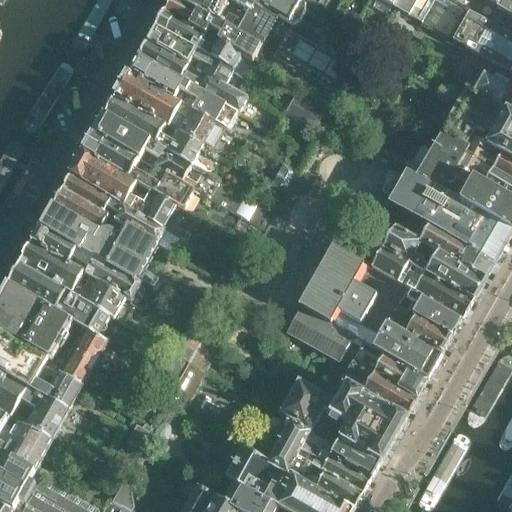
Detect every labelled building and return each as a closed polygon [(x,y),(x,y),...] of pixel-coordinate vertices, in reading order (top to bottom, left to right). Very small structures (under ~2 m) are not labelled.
[(97,0),(72,46),(73,48),(73,49),(74,50),(75,51),(76,52),(78,53),(79,53),(81,53),(82,53),(83,53),(114,0),(97,0)] [(259,49),(270,31),(284,40),(274,58),(342,98),(351,82),(360,67),(293,28),(243,0),(173,0),(166,15),(205,38),(209,31),(218,37),(214,43),(237,56),(246,41),(259,49)] [(304,6),(293,0),(243,0),(293,28),(299,25),(305,15),(304,6)] [(511,35),(501,29),(450,2),(451,0),(450,0),(397,0),(394,7),(408,16),(413,19),(421,5),(455,24),(448,38),(491,63),(511,74),(511,35)] [(511,17),(511,16),(511,0),(451,0),(450,2),(501,29),(509,16),(511,17)] [(391,46),(408,16),(394,7),(376,38),(390,45),(391,46)] [(210,49),(201,44),(205,38),(166,15),(157,30),(238,77),(240,73),(234,69),(241,58),(237,56),(214,43),(210,49)] [(238,77),(157,30),(149,45),(188,67),(192,60),(200,65),(196,72),(224,88),(229,79),(242,87),(246,81),(238,77)] [(364,89),(390,45),(376,38),(360,67),(351,82),(364,89)] [(196,72),(188,67),(149,45),(140,60),(238,116),(247,101),(224,88),(196,72)] [(238,116),(140,60),(130,77),(222,130),(233,137),(237,130),(232,127),(236,121),(241,124),(243,119),(238,116)] [(511,74),(491,63),(474,93),(511,115),(511,74)] [(57,73),(54,77),(30,119),(43,126),(67,84),(69,79),(70,76),(70,74),(70,72),(69,70),(68,69),(67,68),(65,68),(63,68),(61,69),(60,70),(57,73)] [(222,130),(130,77),(126,75),(125,76),(122,81),(126,84),(117,100),(168,129),(175,117),(180,121),(173,132),(177,134),(202,149),(209,153),(222,130)] [(511,115),(474,93),(468,90),(442,135),(469,151),(475,140),(491,149),(504,157),(511,161),(511,115)] [(161,140),(168,129),(117,100),(110,113),(105,110),(102,116),(191,168),(200,173),(207,177),(210,171),(195,162),(202,149),(177,134),(170,146),(161,140)] [(191,168),(102,116),(99,122),(103,124),(96,137),(140,162),(156,172),(180,186),(191,168)] [(511,236),(511,234),(373,156),(325,128),(274,217),(334,252),(346,230),(323,217),(336,195),(379,219),(388,203),(431,227),(496,264),(511,236)] [(511,202),(489,190),(471,180),(456,172),(466,156),(469,151),(442,135),(430,156),(420,150),(413,163),(379,144),(373,156),(511,234),(511,202)] [(187,207),(194,194),(190,191),(180,186),(156,172),(150,183),(134,174),(140,162),(96,137),(90,148),(85,146),(82,152),(86,155),(150,192),(164,200),(176,207),(189,215),(192,210),(187,207)] [(511,161),(504,157),(498,166),(486,158),(491,149),(475,140),(469,151),(466,156),(511,182),(511,161)] [(0,164),(0,194),(0,195),(27,149),(14,141),(0,164)] [(144,202),(150,192),(86,155),(77,171),(72,169),(68,176),(73,178),(174,237),(177,232),(165,226),(176,207),(164,200),(157,210),(144,202)] [(511,182),(466,156),(456,172),(471,180),(476,170),(495,181),(489,190),(511,202),(511,182)] [(274,217),(207,177),(200,173),(190,191),(194,194),(195,193),(247,222),(265,233),(274,217)] [(174,237),(73,178),(64,193),(102,216),(106,210),(117,216),(113,222),(116,224),(156,247),(171,256),(179,240),(174,237)] [(102,216),(64,193),(55,209),(99,234),(108,219),(102,216)] [(156,247),(116,224),(111,234),(102,236),(99,234),(55,209),(43,230),(136,283),(156,247)] [(254,252),(265,233),(247,222),(237,242),(254,252)] [(443,274),(414,257),(422,243),(397,229),(389,242),(358,225),(341,255),(355,263),(360,253),(367,241),(384,250),(475,302),(487,281),(451,260),(443,274)] [(496,264),(431,227),(422,243),(451,260),(487,281),(496,264)] [(136,283),(43,230),(34,246),(70,267),(74,260),(93,271),(89,278),(127,299),(137,305),(139,301),(134,298),(138,291),(143,293),(146,289),(136,283)] [(127,299),(89,278),(70,267),(34,246),(22,267),(21,269),(11,287),(10,287),(99,338),(101,334),(106,333),(109,329),(108,327),(113,319),(114,320),(127,299)] [(475,302),(384,250),(377,263),(360,253),(355,263),(372,272),(408,292),(462,323),(475,302)] [(389,326),(398,309),(408,292),(372,272),(355,263),(341,255),(334,252),(300,310),(361,344),(362,345),(364,346),(374,352),(375,351),(429,382),(443,358),(407,337),(402,333),(389,326)] [(99,338),(10,287),(0,305),(0,334),(48,361),(53,364),(51,367),(60,373),(85,387),(110,344),(99,338)] [(462,323),(408,292),(398,309),(453,340),(462,323)] [(453,340),(398,309),(389,326),(402,333),(407,324),(413,327),(407,337),(443,358),(453,340)] [(352,343),(300,313),(287,336),(339,366),(352,343)] [(203,342),(212,327),(194,317),(191,322),(187,320),(185,324),(189,327),(186,332),(189,334),(203,342)] [(0,414),(52,444),(85,387),(60,373),(49,392),(35,384),(48,361),(0,334),(0,414)] [(188,334),(176,355),(190,364),(202,343),(188,334)] [(429,382),(375,351),(374,352),(364,346),(353,364),(418,401),(429,382)] [(473,428),(484,424),(511,375),(511,357),(510,357),(508,357),(507,357),(505,357),(504,357),(502,358),(501,359),(499,360),(498,361),(468,414),(468,426),(473,428)] [(172,395),(190,365),(180,359),(163,389),(172,395)] [(418,401),(353,364),(342,384),(350,389),(354,391),(361,380),(370,385),(364,396),(407,421),(418,401)] [(187,412),(205,381),(201,379),(204,373),(190,365),(172,395),(166,407),(180,415),(183,410),(187,412)] [(380,467),(407,421),(364,396),(354,391),(350,389),(340,407),(300,385),(282,418),(288,421),(313,436),(316,430),(318,431),(330,410),(335,413),(333,416),(344,423),(334,440),(380,467)] [(153,428),(166,407),(172,395),(163,389),(159,387),(140,421),(153,428)] [(52,444),(0,414),(0,454),(3,456),(44,479),(46,474),(38,469),(52,444)] [(299,460),(307,445),(313,436),(288,421),(282,431),(290,435),(272,466),(351,511),(354,511),(363,498),(299,460)] [(137,457),(151,432),(146,429),(144,432),(139,430),(129,447),(131,449),(129,452),(137,457)] [(380,467),(334,440),(318,431),(316,430),(313,436),(307,445),(320,452),(332,459),(372,482),(380,467)] [(431,511),(432,511),(470,446),(470,445),(470,443),(469,442),(468,440),(467,439),(466,438),(464,437),(463,437),(461,437),(460,437),(458,437),(457,438),(455,439),(417,504),(417,506),(417,507),(418,509),(418,510),(419,511),(420,511),(431,511)] [(351,511),(272,466),(271,467),(232,445),(227,454),(228,458),(238,463),(229,481),(283,511),(282,511),(351,511)] [(372,482),(332,459),(327,468),(315,462),(320,452),(307,445),(299,460),(363,498),(372,482)] [(122,484),(137,457),(129,452),(127,457),(124,456),(115,474),(120,476),(117,481),(122,484)] [(125,511),(111,503),(105,511),(101,511),(44,479),(3,456),(0,462),(0,505),(11,511),(125,511)] [(511,472),(497,501),(509,509),(511,503),(511,472)] [(282,511),(283,511),(229,481),(218,501),(198,489),(184,511),(282,511)]
